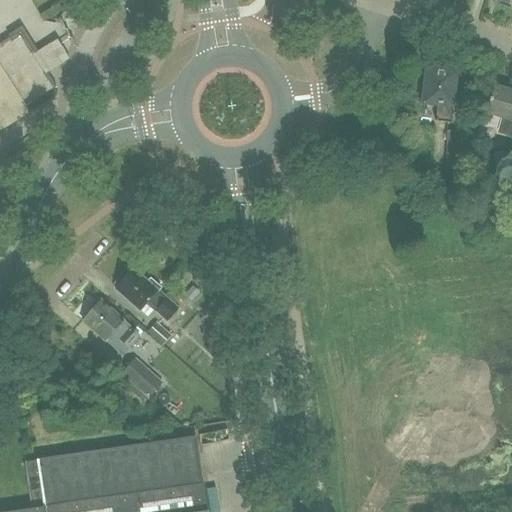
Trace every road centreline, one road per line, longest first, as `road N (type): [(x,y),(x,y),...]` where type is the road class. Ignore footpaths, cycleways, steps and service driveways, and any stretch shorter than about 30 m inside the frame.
road 1 (tertiary): [(288,511),(241,157)]
road 2 (residential): [(147,121),(83,145),(63,164),(37,213),(19,275)]
road 3 (residential): [(280,100),(316,97),(346,79),(380,2)]
road 4 (residential): [(511,50),(380,2)]
